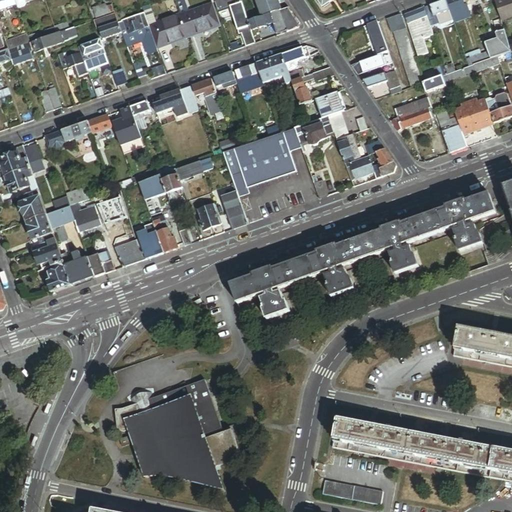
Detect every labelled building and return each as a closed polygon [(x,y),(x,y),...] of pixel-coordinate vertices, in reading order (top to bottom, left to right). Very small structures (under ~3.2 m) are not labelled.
[(14,0),(8,0),(0,3),(0,11),(17,6),(14,0)] [(14,0),(17,6),(18,9),(25,7),(26,4),(24,0),(14,0)] [(184,0),(182,0),(176,2),(181,14),(189,11),(184,0)] [(249,23),(241,0),(222,0),(215,2),(218,12),(231,8),(240,37),(245,35),(249,46),(256,44),(252,32),(249,23)] [(277,0),(255,0),(262,18),(271,15),(281,12),(277,0)] [(463,0),(450,0),(447,1),(450,12),(465,7),(463,0)] [(511,0),(497,0),(494,1),(501,21),(501,22),(511,18),(511,0)] [(441,27),(454,22),(450,12),(447,1),(425,9),(431,26),(440,23),(441,27)] [(189,11),(181,14),(189,37),(221,26),(212,3),(189,11)] [(145,14),(146,17),(153,15),(149,5),(143,7),(145,14)] [(110,14),(108,8),(105,6),(93,10),(97,19),(110,14)] [(289,9),(281,12),(271,15),(273,21),(278,37),(299,29),(300,25),(289,9)] [(431,26),(425,9),(405,16),(419,58),(430,54),(425,40),(435,36),(431,26)] [(104,41),(123,34),(119,24),(116,14),(95,22),(98,31),(100,30),(104,41)] [(146,17),(145,14),(119,24),(123,34),(124,37),(145,30),(150,28),(149,26),(146,17)] [(189,37),(181,14),(149,26),(150,28),(157,49),(189,37)] [(271,15),(262,18),(249,23),(252,32),(267,27),(266,25),(268,24),(268,23),(273,21),(271,15)] [(405,25),(401,15),(387,20),(392,33),(395,32),(399,31),(398,28),(405,25)] [(388,51),(378,23),(369,26),(379,54),(388,51)] [(57,35),(70,30),(68,24),(55,28),(57,35)] [(498,58),(511,53),(511,52),(502,25),(495,27),(500,41),(494,43),(492,38),(485,41),(489,53),(492,60),(498,58)] [(379,54),(369,26),(364,28),(375,58),(389,53),(388,51),(379,54)] [(70,30),(57,35),(49,37),(30,44),(33,51),(35,51),(36,54),(65,44),(65,43),(79,38),(75,28),(70,30)] [(49,37),(57,35),(55,28),(47,31),(47,32),(49,37)] [(424,83),(420,73),(406,29),(399,31),(395,32),(412,87),(424,83)] [(30,44),(49,37),(47,32),(29,39),(30,44)] [(9,51),(30,44),(29,39),(27,35),(6,42),(9,51)] [(107,55),(102,41),(80,48),(85,62),(107,55)] [(33,51),(30,44),(9,51),(13,62),(15,67),(34,60),(31,52),(33,51)] [(307,47),(283,55),(287,65),(320,54),(317,50),(307,47)] [(80,48),(59,56),(64,71),(75,67),(76,68),(80,78),(90,75),(85,62),(80,48)] [(482,55),(480,50),(465,55),(467,60),(482,55)] [(0,66),(13,62),(9,51),(0,54),(0,66)] [(365,73),(393,63),(389,53),(375,58),(361,63),(365,73)] [(475,66),(492,60),(489,53),(482,55),(467,60),(470,68),(475,66)] [(287,65),(283,55),(257,64),(265,85),(285,78),(287,85),(293,83),(290,75),(287,65)] [(501,65),(498,58),(492,60),(475,66),(477,72),(477,73),(501,65)] [(146,76),(141,63),(134,65),(139,79),(146,76)] [(265,85),(257,64),(236,72),(239,80),(240,83),(237,84),(241,93),(265,85)] [(443,77),(447,76),(443,65),(420,73),(424,83),(424,84),(443,77)] [(456,73),(453,65),(445,67),(448,76),(453,74),(456,73)] [(477,72),(475,66),(470,68),(465,70),(467,75),(477,72)] [(293,83),(307,78),(304,70),(290,75),(293,83)] [(335,76),(331,70),(314,75),(315,80),(316,83),(335,76)] [(467,75),(465,70),(456,73),(453,74),(455,80),(467,75)] [(393,95),(403,92),(395,71),(363,81),(369,89),(388,82),(393,95)] [(114,75),(118,87),(125,85),(121,73),(114,75)] [(236,80),(234,73),(215,79),(218,88),(237,82),(236,80)] [(455,80),(453,74),(448,76),(447,76),(443,77),(445,83),(455,80)] [(307,78),(293,83),(301,106),(313,102),(308,90),(305,91),(303,84),(315,80),(314,75),(307,78)] [(445,83),(443,77),(424,84),(428,94),(447,87),(445,83)] [(92,82),(97,94),(104,92),(99,79),(92,82)] [(218,96),(213,80),(194,87),(197,97),(205,94),(212,115),(224,111),(221,103),(218,96)] [(191,87),(182,91),(187,105),(175,110),(178,119),(200,112),(191,87)] [(50,98),(54,111),(62,109),(55,89),(48,92),(50,98)] [(8,90),(0,92),(0,98),(10,95),(8,90)] [(187,105),(182,91),(164,97),(165,102),(154,105),(158,116),(175,110),(187,105)] [(228,93),(218,96),(221,103),(230,100),(228,93)] [(317,101),(324,119),(329,117),(341,113),(345,112),(338,93),(317,101)] [(511,119),(511,103),(509,95),(506,94),(487,100),(496,125),(511,119)] [(47,114),(54,111),(50,98),(44,100),(42,100),(47,114)] [(398,119),(432,107),(429,98),(395,110),(398,119)] [(464,136),(496,125),(487,100),(479,103),(478,100),(463,105),(464,108),(455,111),(457,115),(458,118),(464,136)] [(152,113),(148,103),(132,108),(136,122),(144,119),(143,116),(152,113)] [(398,119),(391,122),(398,131),(436,117),(432,107),(398,119)] [(114,124),(121,147),(142,140),(136,122),(132,108),(122,112),(125,120),(114,124)] [(450,118),(448,113),(448,110),(438,114),(441,124),(451,120),(450,118)] [(349,137),(341,113),(329,117),(335,134),(338,141),(349,137)] [(113,129),(109,116),(89,123),(93,134),(97,145),(100,144),(101,144),(98,134),(113,129)] [(324,119),(304,126),(311,143),(311,147),(313,146),(315,147),(319,146),(320,144),(322,143),(321,142),(328,140),(327,137),(335,134),(329,117),(324,119)] [(464,136),(458,118),(451,120),(441,124),(452,154),(469,148),(464,136)] [(368,130),(364,119),(357,121),(361,133),(368,130)] [(89,123),(47,138),(51,149),(54,147),(58,149),(62,147),(64,144),(93,134),(89,123)] [(296,129),(302,147),(311,143),(304,126),(296,129)] [(302,147),(296,129),(282,134),(271,138),(258,142),(247,146),(224,154),(226,161),(231,176),(237,193),(239,199),(244,197),(247,192),(249,191),(248,189),(297,172),(291,152),(302,148),(302,147)] [(271,138),(282,134),(280,129),(270,132),(271,138)] [(256,136),(245,140),(247,146),(258,142),(256,136)] [(338,141),(346,164),(360,159),(352,136),(349,137),(338,141)] [(385,150),(380,142),(368,146),(370,150),(363,152),(365,158),(369,156),(377,153),(385,150)] [(37,146),(25,150),(31,169),(33,173),(45,169),(37,146)] [(15,150),(17,156),(1,161),(7,177),(31,169),(25,150),(23,147),(15,150)] [(397,167),(385,150),(377,153),(380,160),(378,161),(380,167),(379,167),(383,178),(395,174),(397,167)] [(369,158),(373,168),(378,166),(379,167),(380,167),(378,161),(380,160),(377,153),(369,156),(369,158)] [(373,168),(369,158),(346,166),(352,182),(375,174),(373,168)] [(231,176),(226,161),(210,167),(212,175),(223,172),(225,178),(231,176)] [(204,173),(200,162),(177,171),(179,176),(180,181),(204,173)] [(175,166),(154,173),(155,178),(160,177),(171,173),(177,171),(175,166)] [(377,180),(383,178),(379,167),(378,166),(373,168),(375,174),(377,180)] [(28,179),(34,177),(33,173),(31,169),(7,177),(12,192),(13,193),(30,187),(28,179)] [(154,173),(139,178),(141,183),(155,178),(154,173)] [(173,178),(171,173),(160,177),(166,194),(167,195),(172,193),(183,189),(180,181),(179,176),(173,178)] [(166,194),(160,177),(155,178),(141,183),(139,184),(140,186),(141,189),(144,199),(145,201),(152,199),(166,194)] [(132,180),(122,184),(124,189),(134,186),(132,181),(132,180)] [(320,200),(329,197),(323,182),(319,183),(315,185),(320,200)] [(122,184),(111,187),(113,193),(124,189),(122,184)] [(85,203),(81,190),(67,195),(68,198),(54,203),(57,212),(71,208),(78,205),(85,203)] [(31,222),(48,216),(39,191),(19,198),(26,217),(29,216),(31,222)] [(15,200),(13,193),(12,192),(2,195),(5,204),(15,200)] [(167,195),(169,202),(175,200),(172,193),(167,195)] [(237,193),(234,194),(239,208),(242,207),(239,199),(237,193)] [(138,195),(127,198),(129,208),(141,205),(138,195)] [(105,203),(103,196),(94,199),(97,205),(97,206),(105,203)] [(499,216),(493,197),(471,205),(470,203),(450,210),(451,212),(429,220),(435,239),(463,229),(464,232),(459,234),(462,244),(461,245),(464,254),(487,246),(484,237),(482,237),(478,227),(473,229),(471,226),(499,216)] [(155,208),(152,199),(145,201),(146,202),(149,211),(153,209),(155,208)] [(97,206),(97,205),(88,208),(89,211),(81,214),(78,205),(71,208),(71,209),(76,222),(80,234),(105,225),(97,206)] [(164,254),(179,249),(173,231),(157,206),(155,208),(153,209),(154,211),(150,214),(152,222),(156,231),(164,254)] [(207,231),(222,225),(215,206),(202,210),(206,220),(203,221),(207,231)] [(233,230),(249,225),(242,207),(239,208),(227,212),(233,230)] [(76,222),(71,209),(48,217),(53,230),(76,222)] [(48,217),(48,216),(31,222),(33,227),(30,228),(34,241),(30,242),(33,249),(56,240),(53,230),(48,217)] [(407,228),(406,226),(386,233),(387,235),(364,243),(370,261),(399,251),(400,255),(395,257),(398,267),(396,267),(400,277),(422,269),(419,260),(417,260),(414,250),(408,252),(407,248),(435,239),(429,220),(407,228)] [(148,233),(156,231),(152,222),(145,225),(146,229),(148,233)] [(147,261),(164,254),(156,231),(148,233),(146,229),(136,232),(139,240),(147,261)] [(185,247),(192,244),(187,230),(180,232),(185,247)] [(54,267),(64,264),(62,257),(60,251),(56,240),(33,249),(32,249),(34,256),(37,255),(41,266),(42,266),(44,271),(54,267)] [(123,269),(147,261),(139,240),(115,249),(123,269)] [(343,251),(342,248),(322,255),(323,257),(300,266),(307,284),(335,274),(336,277),(330,280),(334,290),(332,290),(335,299),(358,291),(355,283),(353,283),(349,273),(344,275),(343,271),(370,261),(364,243),(343,251)] [(73,287),(96,279),(89,260),(84,262),(81,253),(74,256),(74,257),(76,262),(71,264),(69,259),(68,255),(66,255),(62,257),(64,264),(73,287)] [(96,279),(116,272),(113,261),(109,262),(106,254),(92,259),(91,256),(88,257),(89,260),(96,279)] [(53,294),(73,287),(64,264),(54,267),(55,272),(49,274),(51,281),(48,282),(53,294)] [(258,280),(232,290),(239,308),(271,297),(272,300),(266,302),(269,313),(268,313),(271,322),(293,314),(290,306),(288,306),(285,296),(280,297),(279,294),(307,284),(300,266),(278,273),(277,271),(258,278),(258,280)] [(511,338),(464,330),(458,359),(511,368),(511,338)] [(152,402),(155,414),(191,401),(206,443),(224,436),(205,383),(152,402)] [(141,419),(155,414),(152,402),(149,391),(142,393),(137,394),(130,398),(135,408),(141,419)] [(191,401),(155,414),(141,419),(129,423),(132,432),(140,456),(136,458),(137,463),(142,461),(148,479),(146,479),(147,481),(151,480),(163,479),(167,479),(173,480),(178,481),(223,491),(216,470),(206,443),(191,401)] [(129,423),(141,419),(135,408),(124,412),(116,413),(118,429),(118,430),(119,432),(120,433),(123,434),(125,434),(132,432),(129,423)] [(340,422),(334,450),(511,483),(511,454),(466,445),(460,444),(394,432),(388,431),(340,422)] [(224,436),(206,443),(216,470),(242,461),(232,433),(224,436)] [(385,494),(327,483),(325,496),(383,507),(385,494)]
